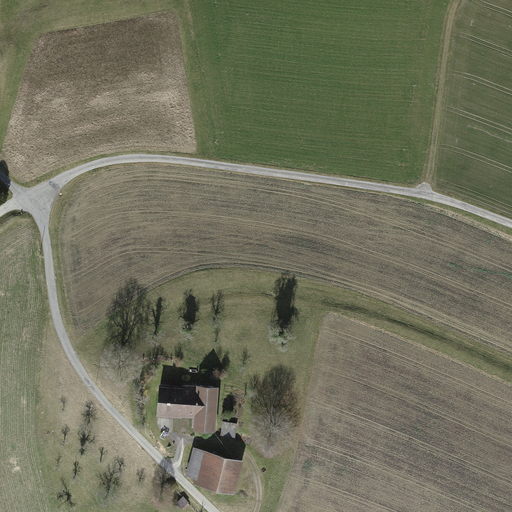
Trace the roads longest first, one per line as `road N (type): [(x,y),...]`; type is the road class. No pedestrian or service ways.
road 1 (track): [(0,215),(100,161),(153,157),(425,193),(511,224)]
road 2 (track): [(0,174),(44,220),(56,319),(74,359),(220,511)]
road 3 (track): [(425,193),(456,0)]
